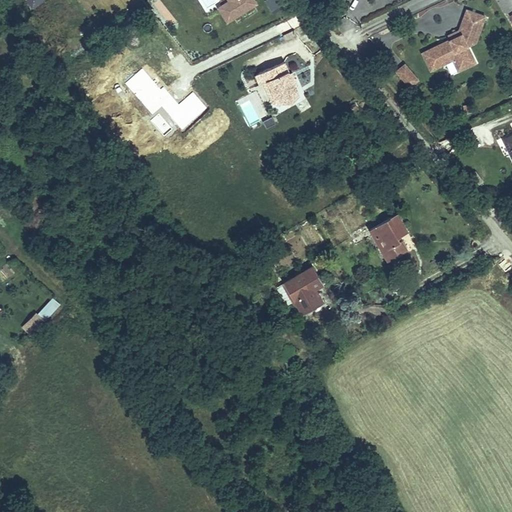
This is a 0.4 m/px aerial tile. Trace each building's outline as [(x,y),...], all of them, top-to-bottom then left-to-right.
[(226,0),(228,2),(217,8),(225,23),(255,5),(251,0),(226,0)] [(447,37),(449,41),(421,56),(430,73),(445,65),(442,60),(449,56),(459,75),(476,67),(466,46),(474,43),(484,17),(465,11),(458,31),(447,37)] [(421,82),(405,64),(395,73),(412,90),(421,82)] [(297,98),(285,66),(256,76),(260,85),(267,83),(272,99),(277,98),(279,103),(289,104),(297,98)] [(272,99),(267,83),(262,84),(268,103),(276,107),(279,103),(277,98),(272,99)] [(474,104),(463,106),(464,115),(476,113),(474,104)] [(476,135),(481,146),(494,140),(488,129),(476,135)] [(370,231),(386,260),(405,248),(401,239),(408,235),(397,215),(370,231)] [(405,248),(386,260),(389,266),(409,255),(405,248)] [(310,269),(285,283),(301,311),(320,301),(312,287),(318,284),(310,269)] [(40,311),(36,306),(20,324),(25,329),(40,311)]
